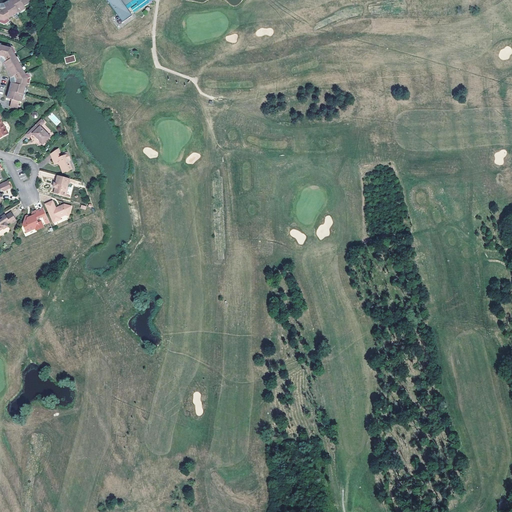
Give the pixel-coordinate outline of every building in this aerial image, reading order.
[(21,2),(20,0),(19,0),(10,0),(9,1),(4,4),(7,10),(3,13),(0,12),(0,19),(4,20),(10,16),(11,17),(12,16),(24,9),(25,8),(24,6),(28,4),(26,0),(23,0),(24,0),(21,2)] [(132,0),(107,0),(123,21),(132,14),(126,5),(132,0)] [(25,11),(24,9),(12,16),(13,18),(25,11)] [(23,72),(17,60),(16,59),(15,59),(12,52),(4,50),(4,49),(3,49),(0,48),(0,62),(2,57),(7,58),(9,63),(3,66),(7,73),(11,80),(17,77),(20,81),(18,86),(12,84),(10,93),(8,100),(12,101),(14,101),(14,105),(11,104),(11,108),(18,110),(20,103),(22,104),(22,102),(25,89),(26,88),(25,88),(27,81),(23,74),(24,74),(23,72)] [(17,60),(23,72),(25,72),(18,59),(17,60)] [(1,119),(0,117),(0,139),(8,135),(0,120),(1,119)] [(45,123),(42,120),(26,135),(29,139),(34,134),(44,145),(51,138),(41,127),(45,123)] [(59,163),(59,165),(62,173),(71,170),(68,160),(70,160),(67,153),(63,154),(63,156),(59,158),(58,154),(60,153),(58,149),(50,154),(55,165),(58,164),(59,163)] [(38,175),(54,179),(55,174),(39,171),(38,175)] [(65,177),(58,176),(56,183),(55,183),(54,187),(56,188),(54,193),(66,196),(70,179),(65,177)] [(0,189),(1,190),(4,191),(11,188),(7,181),(0,184),(0,189)] [(52,202),(45,205),(53,223),(60,220),(59,218),(64,216),(68,216),(71,207),(64,205),(56,209),(52,202)] [(42,216),(39,209),(32,213),(31,215),(32,216),(28,218),(27,216),(25,217),(23,225),(26,232),(35,228),(36,230),(42,228),(39,222),(37,223),(36,219),(42,216)] [(16,221),(11,213),(6,216),(5,215),(0,218),(0,230),(3,229),(4,229),(8,227),(7,225),(10,223),(11,224),(16,221)]
